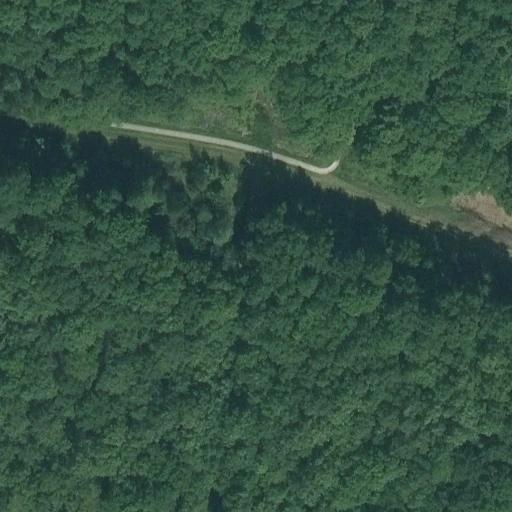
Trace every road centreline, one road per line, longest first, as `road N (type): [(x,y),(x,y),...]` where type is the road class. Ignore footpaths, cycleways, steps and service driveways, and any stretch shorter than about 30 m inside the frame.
road 1 (track): [(208,511),(244,252),(268,167)]
road 2 (track): [(0,120),(268,167)]
road 3 (track): [(511,244),(268,167)]
